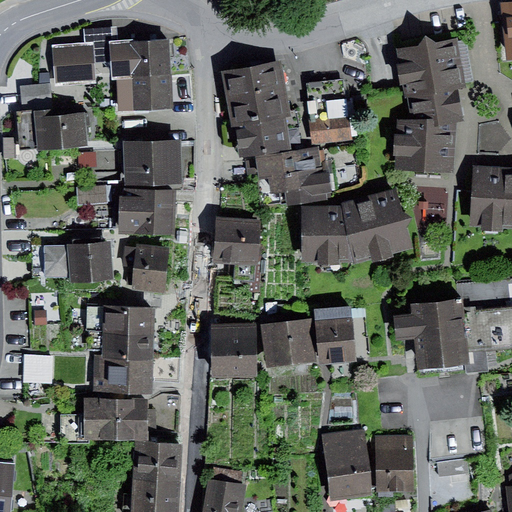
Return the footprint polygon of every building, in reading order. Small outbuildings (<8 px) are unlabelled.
[(511,3),(502,4),(507,63),(511,62),(511,3)] [(83,30),(84,45),(94,45),(95,64),(112,63),(111,43),(118,42),(117,28),(83,30)] [(418,48),(397,51),(399,64),(397,65),(400,86),(407,86),(412,121),(398,120),(397,136),(395,136),(394,156),(396,157),(395,171),(453,174),(458,123),(464,123),(459,92),(466,91),(456,40),(436,44),(426,38),(418,48)] [(119,80),(171,79),(170,42),(118,42),(111,43),(112,63),(112,80),(119,80)] [(84,45),(53,46),(55,85),(96,83),(95,64),(94,45),(84,45)] [(281,64),(221,75),(226,103),(286,92),(281,64)] [(171,79),(119,80),(120,112),(171,110),(171,79)] [(306,84),(310,122),(349,118),(345,80),(306,84)] [(50,85),(21,88),(23,114),(53,111),(50,85)] [(286,92),(226,103),(232,129),(234,129),(292,119),(286,92)] [(23,114),(18,114),(22,151),(36,150),(39,154),(88,149),(85,116),(56,119),(55,111),(53,111),(23,114)] [(297,118),(292,119),(234,129),(239,160),(290,151),(287,131),(299,129),(297,118)] [(349,118),(310,122),(312,145),(352,141),(349,118)] [(183,143),(125,143),(125,184),(183,184),(183,143)] [(319,150),(255,160),(259,183),(268,182),(270,197),(286,195),(288,207),(328,201),(327,196),(332,195),(329,175),(327,175),(326,169),(322,169),(319,150)] [(511,168),(475,168),(470,227),(482,228),(482,231),(503,233),(504,229),(511,228),(511,168)] [(77,187),(77,205),(106,205),(106,187),(77,187)] [(178,190),(125,190),(125,198),(120,198),(120,236),(178,236),(178,190)] [(341,207),(303,208),(302,263),(318,263),(318,267),(339,267),(340,264),(353,263),(353,266),(371,261),(374,264),(393,258),(393,254),(413,249),(407,231),(411,220),(402,212),(396,190),(369,197),(370,202),(357,206),(356,202),(341,204),(341,207)] [(260,223),(217,219),(213,264),(236,266),(234,280),(255,282),(260,223)] [(72,246),(47,246),(46,277),(70,277),(71,285),(116,280),(112,244),(103,244),(102,239),(72,240),(72,246)] [(137,249),(123,247),(121,269),(133,270),(130,292),(165,296),(171,249),(137,245),(137,249)] [(511,279),(457,284),(459,302),(465,367),(466,374),(476,373),(488,372),(486,352),(511,349),(511,279)] [(459,302),(410,306),(411,316),(394,318),(396,341),(417,339),(420,371),(465,367),(459,302)] [(106,308),(105,336),(154,339),(155,310),(106,308)] [(351,308),(314,311),(318,366),(354,363),(351,308)] [(46,311),(35,311),(35,325),(46,325),(46,311)] [(307,322),(263,327),(268,369),(312,364),(307,322)] [(256,326),(212,326),(212,377),(256,376),(256,326)] [(105,336),(104,358),(153,361),(154,339),(105,336)] [(55,358),(25,356),(23,383),(53,385),(55,358)] [(104,358),(96,358),(94,393),(152,396),(153,361),(104,358)] [(160,395),(149,402),(149,432),(180,434),(180,395),(160,395)] [(149,402),(85,401),(84,440),(148,441),(149,432),(149,402)] [(364,432),(323,437),(331,504),(373,498),(364,432)] [(413,437),(376,437),(377,494),(415,493),(413,437)] [(136,481),(179,484),(181,447),(138,444),(136,481)] [(467,460),(438,463),(439,478),(469,475),(467,460)] [(0,511),(13,511),(18,466),(0,464),(0,511)] [(243,472),(210,467),(202,511),(242,511),(247,488),(240,486),(243,472)] [(136,481),(133,511),(176,511),(179,484),(136,481)]
